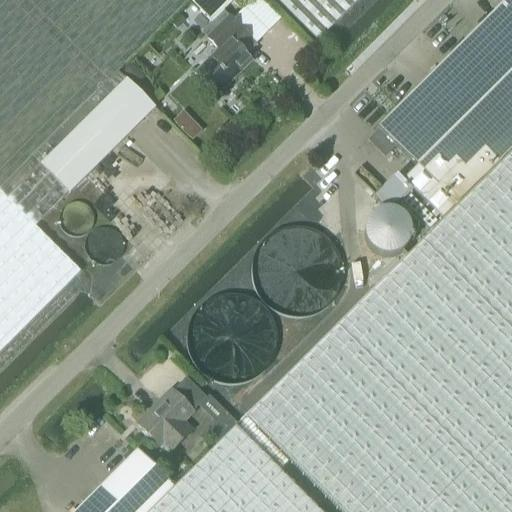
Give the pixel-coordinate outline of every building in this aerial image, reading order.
[(35,229),(0,193),(0,189),(118,73),(191,0),(0,0),(0,353),(80,273),(35,229)] [(229,18),(223,12),(234,0),(233,0),(193,0),(191,3),(211,23),(201,33),(207,39),(206,40),(217,52),(194,75),(217,98),(252,63),(247,57),(257,46),(251,40),(230,17),(229,18)] [(275,0),(317,42),(358,0),(275,0)] [(511,0),(506,0),(490,17),(378,130),(416,169),(402,182),(444,224),(511,155),(511,0)] [(145,78),(132,65),(121,75),(134,88),(145,78)] [(118,73),(0,189),(0,193),(35,229),(68,194),(69,195),(154,110),(118,73)] [(511,511),(511,155),(444,224),(245,419),(246,420),(288,463),(336,511),(511,511)] [(183,423),(193,413),(172,392),(138,426),(141,430),(141,434),(147,439),(151,440),(159,448),(163,444),(171,452),(191,432),(183,423)] [(208,397),(198,407),(213,422),(213,428),(205,435),(217,446),(237,426),(208,397)] [(318,511),(279,473),(288,463),(246,420),(173,488),(148,511),(318,511)] [(76,511),(148,511),(173,488),(172,486),(138,452),(76,511)]
